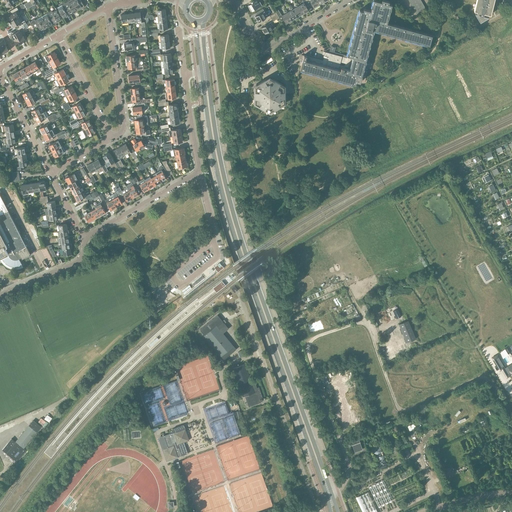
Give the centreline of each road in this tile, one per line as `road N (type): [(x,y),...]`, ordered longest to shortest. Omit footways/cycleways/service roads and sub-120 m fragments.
road 1 (secondary): [(201,71),(231,225),(325,491)]
road 2 (secondary): [(330,489),(229,197),(207,71)]
road 3 (track): [(342,280),(398,408),(481,377),(511,416)]
road 4 (unclassified): [(316,511),(235,290)]
road 5 (residential): [(82,237),(199,172),(184,74)]
road 6 (residential): [(330,489),(347,480),(349,464),(308,341),(364,319)]
road 7 (residential): [(112,139),(123,129),(108,7)]
